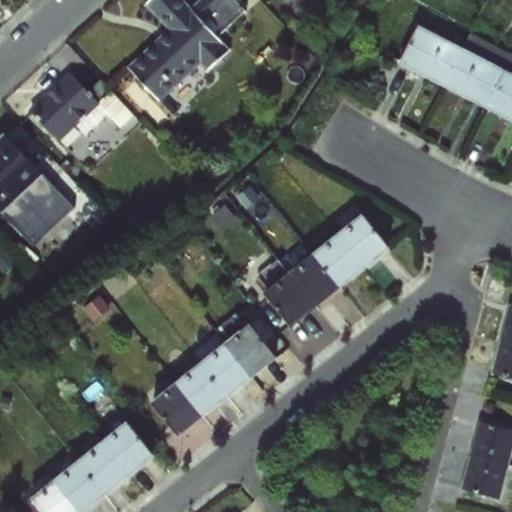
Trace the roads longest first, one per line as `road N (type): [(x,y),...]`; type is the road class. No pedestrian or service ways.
road 1 (residential): [(452,277),(230,455)]
road 2 (residential): [(421,511),(468,317),(452,277)]
road 3 (residential): [(464,210),(329,131)]
